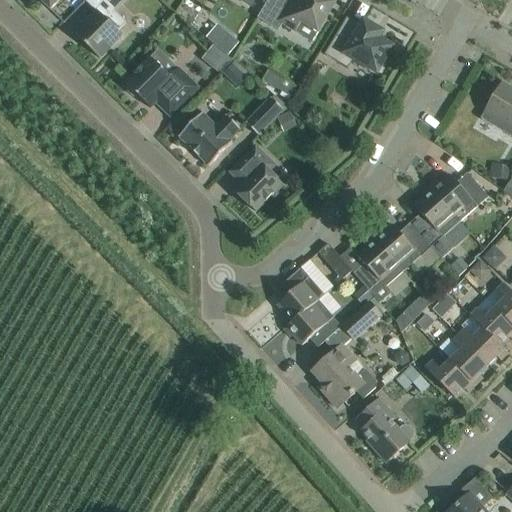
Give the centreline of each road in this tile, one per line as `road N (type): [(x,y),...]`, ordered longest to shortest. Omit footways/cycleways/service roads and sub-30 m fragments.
road 1 (residential): [(219,283),(268,269),(372,176),(460,11)]
road 2 (residential): [(219,283),(214,216),(0,5)]
road 3 (residential): [(394,511),(218,328),(219,283)]
road 4 (residential): [(400,511),(511,412)]
